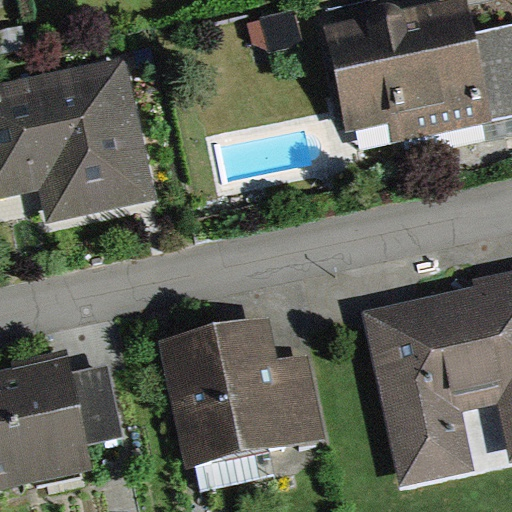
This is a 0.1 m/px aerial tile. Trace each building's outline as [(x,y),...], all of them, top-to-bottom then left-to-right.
[(442,5),(315,30),(343,169),(511,135),(511,34),(450,47),(442,5)] [(127,71),(0,97),(0,191),(63,179),(71,220),(154,203),(127,71)] [(511,281),(358,314),(394,482),(457,469),(445,413),(489,404),(502,463),(511,460),(511,281)] [(260,320),(165,339),(189,460),(311,436),(297,364),(270,369),(260,320)] [(65,356),(0,370),(0,496),(92,476),(65,356)]
